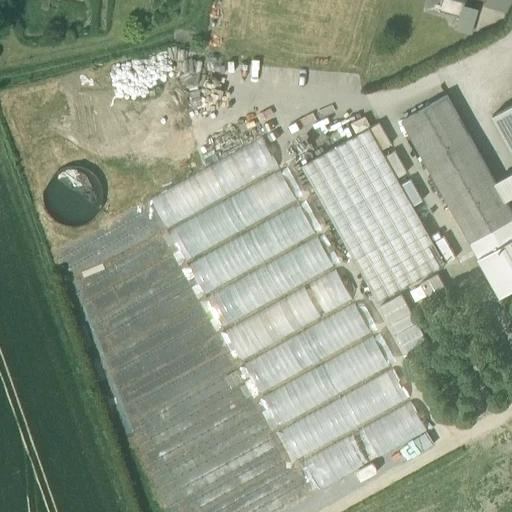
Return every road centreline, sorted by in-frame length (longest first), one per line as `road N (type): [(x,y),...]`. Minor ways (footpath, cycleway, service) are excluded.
road 1 (track): [(0,146),(126,511)]
road 2 (track): [(192,0),(185,31),(0,78)]
road 3 (track): [(338,511),(511,414)]
